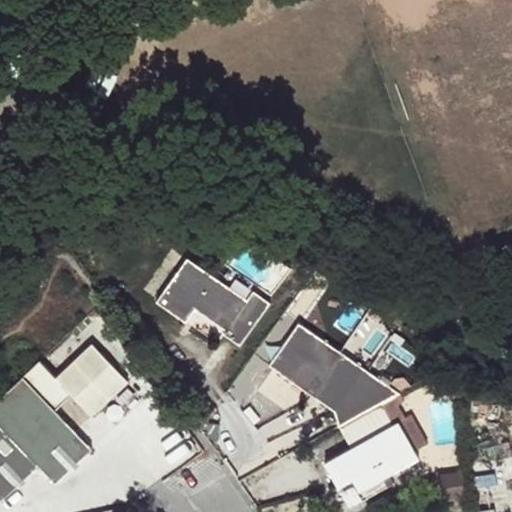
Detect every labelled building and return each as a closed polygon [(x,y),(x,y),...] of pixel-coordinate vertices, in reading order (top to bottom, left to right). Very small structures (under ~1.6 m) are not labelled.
[(222,332),(238,344),(270,302),(254,290),(247,299),(189,255),(157,297),(184,318),(195,305),(225,327),(222,332)] [(335,408),(339,427),(402,391),(303,315),(270,358),(335,408)] [(92,419),(128,384),(92,347),(57,380),(71,397),(92,419)] [(40,363),(25,377),(0,400),(0,498),(4,502),(41,467),(56,483),(92,451),(56,412),(71,397),(57,380),(40,363)] [(378,424),(383,433),(394,427),(388,418),(378,424)] [(391,478),(420,462),(398,425),(394,427),(383,433),(326,467),(352,511),(396,487),(391,478)]
